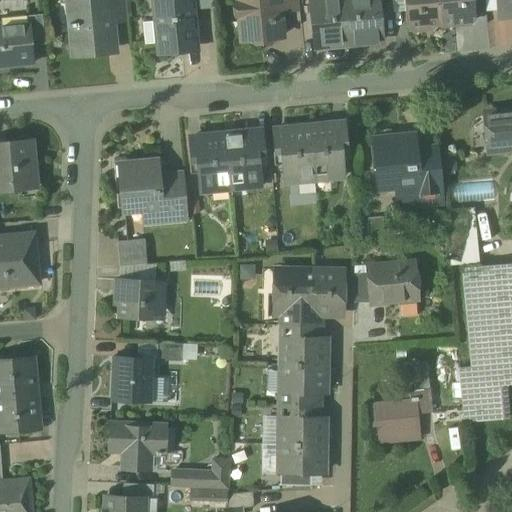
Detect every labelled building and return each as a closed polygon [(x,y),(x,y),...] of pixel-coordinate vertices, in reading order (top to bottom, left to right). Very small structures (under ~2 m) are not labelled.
[(85,0),(72,1),(74,22),(68,22),(68,27),(72,26),(74,51),(113,47),(111,20),(108,0),(85,0)] [(122,0),(108,0),(111,20),(124,19),(122,0)] [(192,0),(154,0),(153,0),(158,49),(197,45),(192,0)] [(212,0),(197,0),(199,9),(213,8),(212,0)] [(273,0),(239,0),(235,5),(236,16),(242,20),(242,23),(249,23),(250,40),(256,44),(269,43),(274,37),(281,36),(280,20),(275,21),(273,0)] [(282,0),(284,11),(298,10),(297,0),(282,0)] [(314,0),(311,0),(316,46),(348,43),(344,0),(314,0)] [(344,0),(348,43),(383,40),(379,0),(378,0),(344,0)] [(403,0),(406,27),(414,33),(432,31),(436,27),(441,27),(441,23),(438,0),(403,0)] [(473,0),(438,0),(441,23),(452,22),(452,26),(475,24),(473,0)] [(511,0),(497,0),(499,17),(511,15),(511,0)] [(42,13),(26,14),(26,15),(27,23),(29,22),(31,44),(45,43),(42,13)] [(26,15),(1,17),(1,25),(0,25),(0,63),(32,61),(31,44),(29,22),(27,23),(26,15)] [(511,111),(486,114),(489,151),(511,148),(511,111)] [(346,123),(309,126),(314,177),(344,174),(342,146),(348,146),(346,123)] [(309,126),(274,130),(276,153),(282,152),(285,180),(314,177),(309,126)] [(261,131),(225,135),(230,186),(261,183),(258,154),(264,154),(261,131)] [(225,135),(190,138),(192,161),(198,160),(201,189),(230,186),(225,135)] [(437,157),(415,159),(413,137),(380,140),(381,154),(377,154),(380,187),(415,184),(416,196),(441,194),(437,157)] [(32,139),(0,142),(0,190),(36,187),(32,139)] [(453,154),(443,155),(444,170),(454,169),(453,154)] [(156,161),(114,165),(116,180),(121,179),(124,211),(141,209),(142,227),(178,223),(178,218),(187,217),(184,181),(158,183),(156,161)] [(496,200),(494,181),(450,186),(452,204),(496,200)] [(189,210),(203,211),(204,194),(190,194),(189,210)] [(473,209),(445,211),(450,264),(478,262),(473,209)] [(0,236),(0,277),(7,277),(8,286),(40,283),(35,233),(0,236)] [(144,239),(117,241),(119,267),(146,264),(144,239)] [(413,262),(367,267),(368,271),(371,302),(372,302),(417,298),(413,262)] [(511,263),(460,268),(469,368),(459,368),(464,421),(508,416),(505,385),(511,384),(511,263)] [(315,270),(287,270),(287,292),(277,292),(276,310),(282,310),(307,311),(314,311),(315,270)] [(342,271),(315,270),(314,311),(342,311),(342,302),(342,271)] [(354,272),(342,271),(342,302),(353,302),(354,272)] [(368,271),(354,272),(353,302),(371,302),(368,271)] [(142,281),(115,280),(115,293),(121,293),(141,293),(142,282),(142,281)] [(163,283),(142,282),(141,293),(121,293),(120,318),(152,319),(152,306),(162,306),(163,283)] [(307,311),(282,310),(282,325),(307,325),(307,311)] [(307,325),(282,325),(282,336),(313,337),(313,325),(307,325)] [(313,337),(282,336),(281,364),(324,365),(325,337),(313,337)] [(183,344),(157,342),(157,358),(182,359),(183,344)] [(32,357),(0,360),(0,396),(35,393),(32,357)] [(153,358),(113,357),(112,399),(151,401),(153,358)] [(446,360),(426,362),(428,388),(431,411),(431,412),(450,410),(451,422),(452,422),(450,398),(446,360)] [(324,365),(281,364),(281,392),(312,393),(324,393),(324,365)] [(428,388),(392,391),(393,402),(415,400),(416,412),(431,411),(428,388)] [(392,389),(383,390),(384,403),(393,402),(392,391),(392,389)] [(312,393),(281,392),(280,404),(312,405),(312,393)] [(35,393),(0,396),(0,431),(39,428),(35,393)] [(461,396),(450,398),(452,422),(464,421),(461,396)] [(384,403),(376,404),(380,442),(418,438),(416,412),(415,400),(393,402),(384,403)] [(312,405),(280,404),(280,416),(312,417),(312,405)] [(312,417),(280,416),(280,444),(323,445),(323,417),(312,417)] [(166,426),(110,424),(109,450),(123,451),(122,469),(149,470),(150,452),(156,452),(156,454),(160,454),(160,452),(165,452),(166,426)] [(323,445),(280,444),(279,472),(311,473),(322,473),(323,445)] [(212,472),(172,470),(171,485),(189,486),(227,487),(228,460),(212,460),(212,472)] [(311,473),(279,472),(279,485),(310,485),(311,473)] [(3,482),(0,482),(0,511),(32,511),(29,480),(3,482)] [(153,484),(126,483),(126,497),(144,498),(144,501),(153,501),(153,484)] [(227,487),(189,486),(189,500),(227,501),(227,494),(227,487)] [(252,492),(227,494),(227,501),(226,510),(254,507),(252,492)] [(126,497),(106,497),(105,511),(137,511),(138,501),(144,501),(144,498),(126,497)]
